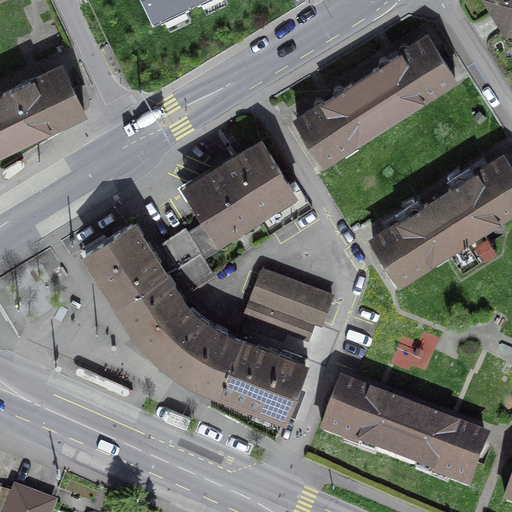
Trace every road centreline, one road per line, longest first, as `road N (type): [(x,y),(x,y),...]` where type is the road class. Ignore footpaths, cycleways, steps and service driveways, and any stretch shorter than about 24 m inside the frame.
road 1 (secondary): [(285,511),(0,385)]
road 2 (tertiary): [(139,138),(366,0)]
road 3 (tertiary): [(0,225),(139,138)]
road 4 (residential): [(70,0),(139,138)]
